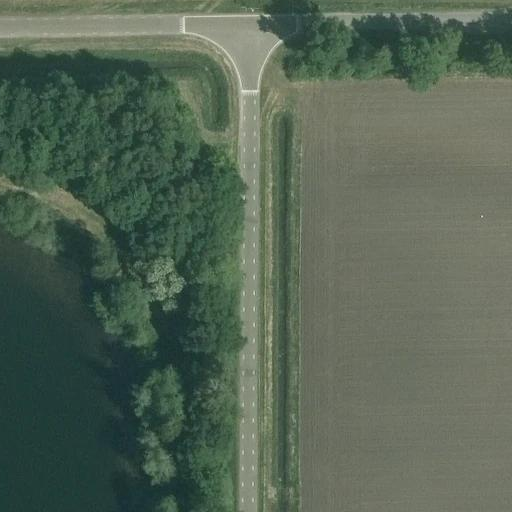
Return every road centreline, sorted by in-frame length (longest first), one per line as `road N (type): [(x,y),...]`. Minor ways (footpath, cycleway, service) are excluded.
road 1 (tertiary): [(248,511),(248,24)]
road 2 (unclassified): [(248,24),(511,20)]
road 3 (tertiary): [(248,24),(0,28)]
